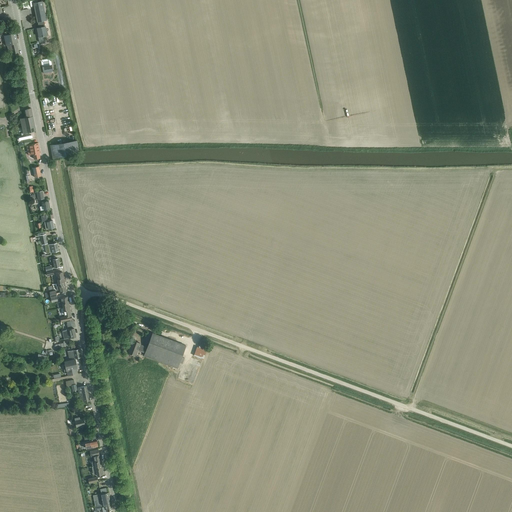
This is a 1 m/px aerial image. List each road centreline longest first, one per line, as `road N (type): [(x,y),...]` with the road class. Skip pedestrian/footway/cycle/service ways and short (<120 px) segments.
road 1 (tertiary): [(62,248),(12,0)]
road 2 (tertiary): [(115,511),(79,330)]
road 3 (track): [(323,119),(298,0)]
